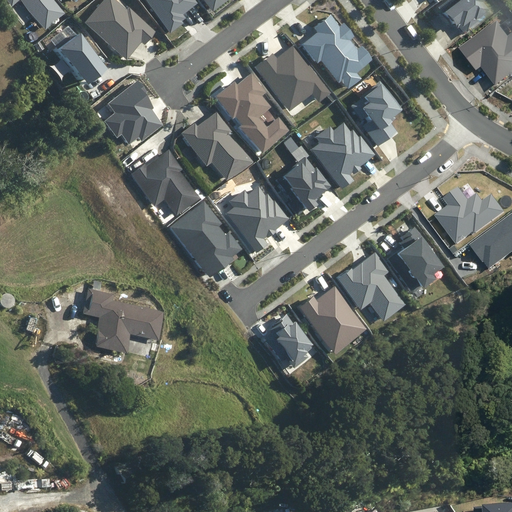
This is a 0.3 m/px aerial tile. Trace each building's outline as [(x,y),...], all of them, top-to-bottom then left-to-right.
[(68,14),(57,0),(7,0),(12,5),(18,0),(22,0),(46,31),(68,14)] [(130,8),(128,11),(115,0),(104,0),(84,23),(127,59),(142,42),(145,45),(157,31),(130,8)] [(145,0),(171,33),(185,22),(184,20),(187,18),(184,14),(198,3),(196,0),(145,0)] [(204,0),(213,11),(227,0),(204,0)] [(488,0),(447,0),(438,8),(453,27),(457,25),(466,36),(488,18),(486,14),(492,10),(486,2),(488,0)] [(348,89),(362,79),(357,73),(373,59),(361,46),(358,50),(350,41),(355,36),(344,23),(340,26),(331,15),(314,27),(318,33),(302,44),(317,63),(321,61),(338,84),(342,82),(348,89)] [(481,67),(495,87),(511,74),(511,32),(508,35),(497,20),(459,48),(476,71),(481,67)] [(108,70),(81,33),(60,49),(89,84),(108,70)] [(313,93),(320,102),(330,93),(292,46),(277,58),(273,52),(254,67),(290,111),(313,93)] [(250,74),(236,86),(233,82),(214,98),(232,118),(234,116),(242,124),(238,127),(261,155),(290,131),(277,116),(266,126),(260,118),(272,108),(262,96),(266,93),(250,74)] [(146,91),(138,81),(108,103),(115,112),(103,121),(117,139),(122,135),(129,145),(139,137),(142,141),(165,124),(153,109),(155,108),(144,93),(146,91)] [(378,149),(398,132),(391,123),(393,121),(392,120),(403,111),(380,81),(362,96),(366,101),(358,107),(367,119),(359,125),(378,149)] [(181,133),(207,165),(212,162),(227,181),(251,162),(230,135),(233,132),(217,111),(198,126),(195,122),(181,133)] [(342,189),(353,180),(349,175),(353,172),(354,174),(361,168),(360,167),(375,155),(360,135),(359,136),(353,129),(351,130),(344,121),(334,129),(330,125),(314,137),(319,143),(311,149),(342,189)] [(177,215),(200,199),(180,172),(183,170),(169,150),(147,166),(145,163),(131,173),(155,206),(165,199),(177,215)] [(315,169),(305,157),(292,168),(293,169),(283,177),(292,188),(291,189),(309,212),(319,205),(314,199),(331,186),(316,168),(315,169)] [(36,191),(53,182),(47,171),(31,180),(36,191)] [(256,253),(268,244),(264,239),(266,238),(267,239),(276,232),(275,230),(290,219),(275,200),(274,200),(268,193),(266,194),(259,185),(248,193),(245,189),(229,201),(233,207),(226,213),(256,253)] [(467,200),(458,187),(444,198),(449,205),(435,215),(456,244),(473,232),(474,233),(504,211),(491,193),(482,200),(477,193),(467,200)] [(74,228),(94,214),(81,196),(61,209),(74,228)] [(223,224),(204,200),(169,228),(210,279),(234,260),(232,257),(242,249),(229,233),(225,235),(219,227),(223,224)] [(511,211),(468,244),(482,263),(483,262),(488,268),(511,251),(511,250),(511,211)] [(444,267),(415,226),(400,237),(402,241),(400,243),(404,248),(388,259),(411,291),(423,283),(425,286),(435,279),(432,275),(444,267)] [(389,272),(375,253),(353,270),(351,268),(337,279),(361,310),(370,303),(384,322),(406,305),(384,276),(389,272)] [(369,330),(336,285),(316,300),(313,296),(299,306),(336,355),(369,330)] [(9,291),(8,290),(6,290),(4,291),(3,291),(2,292),(0,293),(0,306),(1,307),(2,308),(4,309),(5,309),(7,310),(8,310),(10,309),(12,309),(13,308),(14,307),(15,305),(16,304),(17,302),(17,300),(17,299),(17,297),(16,296),(15,294),(14,293),(13,292),(11,291),(9,291)] [(107,301),(108,296),(83,290),(77,314),(94,318),(87,347),(117,354),(121,335),(149,341),(156,313),(107,301)] [(314,345),(296,322),(294,323),(287,313),(270,325),(272,328),(269,330),(275,338),(269,342),(282,359),(286,356),(294,367),(307,357),(304,354),(312,348),(311,347),(314,345)] [(68,404),(59,409),(83,448),(92,443),(68,404)] [(16,433),(9,440),(30,460),(36,453),(16,433)] [(148,471),(140,455),(116,466),(123,482),(148,471)] [(272,477),(276,497),(284,496),(280,475),(272,477)] [(511,511),(511,502),(482,504),(482,506),(473,506),(473,511),(511,511)]
